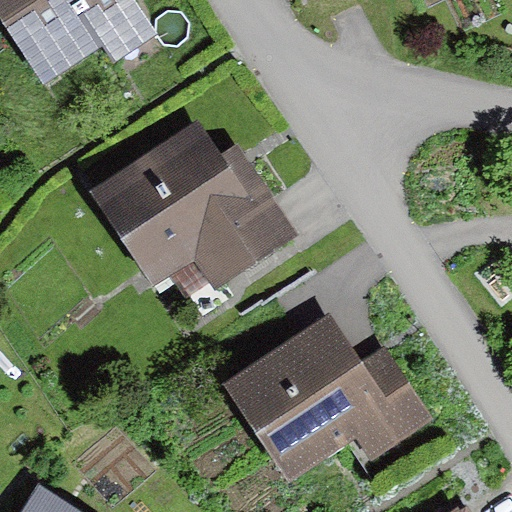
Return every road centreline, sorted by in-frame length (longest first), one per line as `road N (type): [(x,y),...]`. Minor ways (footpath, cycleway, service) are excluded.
road 1 (residential): [(323,119),(511,423)]
road 2 (residential): [(323,119),(403,96),(511,116)]
road 3 (residential): [(241,0),(323,119)]
